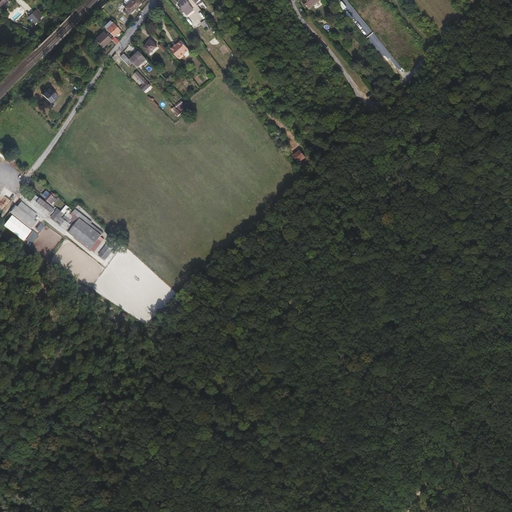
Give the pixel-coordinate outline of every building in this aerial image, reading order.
[(129,12),(139,2),(136,0),(130,0),(124,7),(129,12)] [(187,5),(188,4),(184,0),(182,0),(177,4),(181,9),(182,9),(186,15),(192,10),(187,5)] [(312,14),(323,5),(319,0),(313,0),(306,6),(312,14)] [(32,25),(39,18),(33,11),(27,16),(29,17),(27,19),(32,25)] [(200,32),(210,23),(206,18),(196,27),(200,32)] [(113,36),(119,31),(112,23),(106,29),(113,36)] [(101,48),(110,39),(104,32),(94,40),(101,48)] [(149,53),(156,47),(150,40),(143,47),(149,53)] [(178,59),(189,50),(182,41),(171,50),(178,59)] [(164,54),(167,51),(161,42),(157,45),(164,54)] [(145,59),(138,51),(129,59),(132,62),(136,67),(145,59)] [(120,57),(128,66),(132,62),(129,59),(124,53),(120,57)] [(99,65),(104,59),(100,54),(94,59),(99,65)] [(140,82),(143,85),(146,82),(136,71),(133,74),(138,79),(140,82)] [(143,92),(149,86),(146,82),(143,85),(139,88),(143,92)] [(54,97),(56,94),(47,86),(40,94),(49,101),(53,96),(54,97)] [(298,162),(305,157),(299,150),(293,155),(298,162)] [(53,197),(55,195),(51,192),(45,199),(50,204),(55,199),(53,197)] [(44,202),(35,194),(34,195),(52,210),(53,209),(44,202)] [(51,212),(52,210),(34,195),(29,202),(36,207),(38,205),(40,206),(41,205),(51,212)] [(19,200),(10,212),(31,228),(36,221),(33,219),(37,214),(19,200)] [(40,206),(49,213),(51,212),(41,205),(40,206)] [(59,217),(63,212),(56,207),(53,211),(59,217)] [(55,222),(59,217),(53,211),(49,217),(55,222)] [(71,219),(74,216),(66,211),(61,217),(69,223),(71,219)] [(91,222),(92,221),(78,211),(75,214),(80,218),(102,234),(103,232),(91,222)] [(11,214),(3,225),(23,240),(31,230),(11,214)] [(80,218),(75,214),(75,215),(74,216),(71,219),(73,221),(76,223),(80,218)] [(101,236),(102,234),(80,218),(76,223),(72,228),(93,246),(101,236)] [(90,249),(93,246),(72,228),(69,232),(90,249)] [(96,248),(103,238),(101,236),(93,246),(96,248)] [(106,257),(113,246),(107,241),(99,251),(106,257)]
